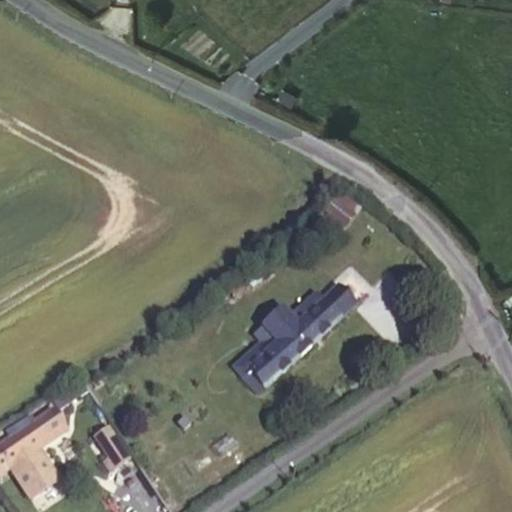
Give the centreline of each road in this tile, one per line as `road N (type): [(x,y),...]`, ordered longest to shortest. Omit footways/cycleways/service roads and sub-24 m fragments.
road 1 (unclassified): [(27,0),(399,198),(493,325)]
road 2 (unclassified): [(493,325),(215,511)]
road 3 (unknown): [(352,0),(218,105)]
